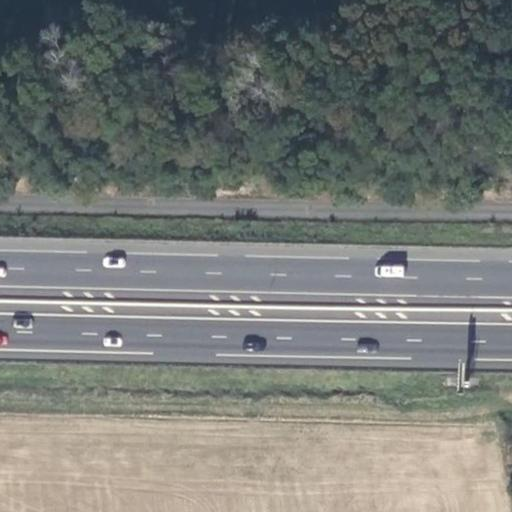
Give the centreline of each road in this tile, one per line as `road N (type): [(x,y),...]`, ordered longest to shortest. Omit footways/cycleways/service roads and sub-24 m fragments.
road 1 (trunk): [(511,281),(0,270)]
road 2 (trunk): [(0,330),(511,340)]
road 3 (trunk): [(511,209),(0,204)]
